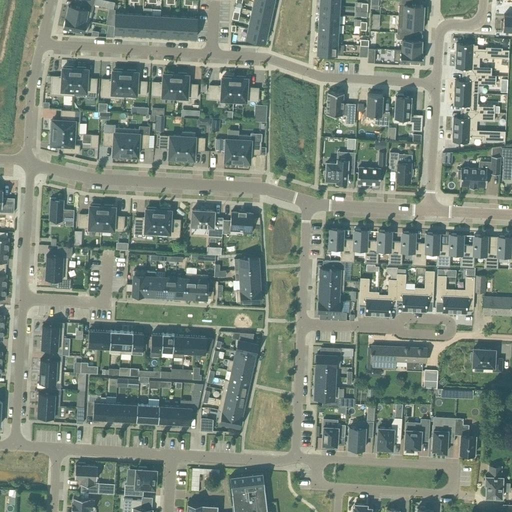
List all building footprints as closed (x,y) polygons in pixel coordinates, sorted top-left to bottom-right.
[(105,0),(101,0),(100,6),(113,9),(115,2),(105,0)] [(399,0),(398,15),(423,16),(424,5),(411,4),(411,0),(399,0)] [(271,15),(273,6),(253,1),(251,11),(271,15)] [(68,5),(66,16),(90,21),(92,10),(94,4),(82,2),(81,7),(77,7),(68,5)] [(319,13),(339,15),(339,6),(319,4),(319,13)] [(109,9),(107,16),(115,18),(115,17),(115,13),(115,10),(109,9)] [(269,24),(271,15),(251,11),(249,20),(269,24)] [(124,33),(125,13),(120,13),(115,13),(115,17),(115,18),(115,25),(114,32),(124,33)] [(133,33),(134,14),(125,13),(124,33),(133,33)] [(318,23),(338,24),(339,15),(319,13),(318,23)] [(142,34),(143,14),(134,14),(133,33),(142,34)] [(151,35),(152,15),(143,14),(142,34),(151,35)] [(371,19),(371,28),(379,28),(379,19),(379,14),(372,14),(371,19)] [(501,21),(501,28),(503,28),(503,30),(511,30),(511,14),(504,14),(503,21),(501,21)] [(159,35),(161,15),(152,15),(151,35),(159,35)] [(168,36),(170,16),(161,15),(159,35),(168,36)] [(398,15),(397,32),(410,33),(410,27),(422,28),(423,16),(398,15)] [(65,18),(63,27),(88,32),(90,21),(66,16),(65,18)] [(177,36),(179,16),(170,16),(168,36),(177,36)] [(186,37),(188,17),(179,16),(177,36),(186,37)] [(196,37),(197,17),(188,17),(186,37),(196,37)] [(267,33),(269,24),(249,20),(247,29),(267,33)] [(318,33),(338,34),(338,24),(318,23),(318,33)] [(265,42),(267,33),(247,29),(245,38),(265,42)] [(401,49),(421,51),(422,39),(409,39),(410,33),(397,32),(397,38),(402,38),(401,49)] [(338,34),(318,33),(317,43),(337,44),(340,44),(340,34),(338,34)] [(317,43),(317,53),(336,55),(337,44),(317,43)] [(456,43),(456,55),(479,56),(502,57),(508,57),(509,49),(505,49),(502,49),(502,47),(485,46),(485,48),(479,48),(477,48),(477,44),(473,44),(472,44),(456,43)] [(394,49),(393,60),(420,62),(421,57),(421,51),(394,49)] [(456,55),(455,67),(465,67),(465,73),(491,75),(491,74),(491,66),(479,66),(479,56),(456,55)] [(73,95),(75,68),(73,68),(73,66),(64,66),(64,67),(63,67),(62,77),(59,77),(59,75),(52,75),(51,94),(61,94),(61,95),(73,95)] [(86,96),(96,96),(97,78),(90,77),(90,78),(87,78),(87,69),(86,69),(86,67),(77,66),(77,68),(75,68),(73,95),(86,96)] [(124,92),(146,93),(147,79),(140,79),(140,80),(137,80),(137,70),(136,70),(136,68),(127,68),(127,70),(125,69),(124,92)] [(124,93),(125,71),(123,71),(123,69),(114,69),(114,70),(113,70),(112,80),(109,80),(109,78),(102,78),(102,81),(101,97),(111,97),(123,98),(124,93)] [(153,81),(152,95),(162,95),(162,96),(174,96),(175,74),(174,74),(174,72),(167,72),(165,72),(165,73),(163,73),(163,81),(163,83),(160,82),(160,81),(153,81)] [(175,74),(174,96),(187,97),(197,97),(197,95),(198,90),(198,83),(191,83),(191,84),(188,84),(188,83),(188,75),(187,74),(187,73),(178,72),(178,74),(175,74)] [(455,80),(454,91),(478,92),(478,82),(480,83),(495,83),(496,74),(491,74),(491,75),(465,73),(465,80),(455,80)] [(209,95),(208,98),(221,99),(233,100),(234,77),(233,77),(233,75),(226,75),(224,75),(224,77),(222,76),(222,84),(222,85),(222,86),(219,86),(219,85),(218,85),(209,84),(209,92),(209,95)] [(234,77),(233,100),(234,100),(246,100),(258,101),(259,87),(250,86),(249,88),(247,87),(246,87),(246,86),(247,78),(245,78),(245,76),(237,76),(237,77),(234,77)] [(347,103),(347,105),(343,104),(343,92),(327,91),(326,113),(346,115),(346,123),(354,123),(355,103),(347,103)] [(454,91),(454,103),(464,104),(464,110),(494,112),(495,105),(495,103),(478,102),(477,102),(478,92),(454,91)] [(382,110),(382,95),(367,94),(366,114),(375,114),(374,124),(388,125),(389,111),(382,110)] [(422,114),(415,114),(412,114),(413,109),(410,108),(411,96),(404,96),(404,94),(397,94),(397,96),(396,95),(394,117),(407,117),(407,123),(412,123),(411,130),(421,130),(422,114)] [(254,103),(253,120),(265,120),(266,103),(254,103)] [(75,110),(61,109),(61,116),(62,116),(62,120),(52,119),(52,121),(51,121),(50,129),(52,129),(51,131),(79,133),(80,121),(75,120),(75,110)] [(453,117),(453,128),(476,129),(477,119),(494,120),(494,112),(464,110),(463,117),(453,117)] [(156,130),(155,130),(163,131),(164,115),(163,115),(157,115),(156,115),(156,124),(156,130)] [(363,124),(362,137),(387,137),(387,125),(363,124)] [(389,138),(408,139),(408,126),(389,126),(389,138)] [(114,132),(104,131),(103,145),(110,146),(110,144),(113,145),(113,154),(115,154),(114,156),(123,156),(123,155),(125,155),(127,127),(114,127),(114,132)] [(139,128),(127,127),(125,155),(127,155),(127,156),(136,157),(136,156),(138,156),(138,146),(141,146),(141,147),(148,148),(149,134),(139,133),(139,128)] [(453,128),(452,140),(473,141),(473,137),(482,137),(482,139),(504,140),(505,130),(476,129),(453,128)] [(215,138),(215,151),(222,152),(222,151),(225,151),(225,153),(225,160),(226,160),(226,162),(235,162),(235,161),(237,161),(238,134),(238,130),(227,129),(227,138),(226,138),(215,138)] [(74,133),(51,131),(51,134),(50,133),(49,142),(51,142),(51,144),(60,144),(60,148),(63,148),(63,152),(79,153),(79,145),(73,144),(74,133)] [(182,136),(181,158),(183,158),(183,160),(192,160),(192,159),(193,159),(194,149),(197,149),(197,151),(204,151),(205,137),(195,136),(195,131),(183,131),(182,136)] [(179,158),(181,158),(182,136),(170,135),(160,134),(159,148),(166,149),(166,148),(169,148),(169,157),(170,158),(170,159),(179,159),(179,158)] [(238,134),(237,161),(239,161),(239,163),(247,163),(247,162),(249,162),(250,152),(253,152),(253,154),(260,154),(266,154),(266,146),(260,146),(261,140),(250,139),(251,134),(238,134)] [(348,138),(347,148),(355,149),(356,138),(348,138)] [(399,152),(390,151),(389,167),(397,167),(396,181),(410,182),(411,175),(413,176),(413,168),(411,168),(411,162),(398,161),(399,152)] [(479,168),(461,167),(461,170),(458,170),(458,178),(460,178),(460,185),(469,185),(469,186),(476,187),(476,186),(486,186),(487,169),(491,170),(490,173),(499,174),(500,156),(491,155),(491,161),(479,161),(479,168)] [(354,173),(355,156),(347,156),(347,159),(337,159),(337,162),(326,161),(326,171),(324,170),(324,177),(326,177),(325,179),(336,180),(336,181),(346,182),(347,172),(354,173)] [(357,183),(379,184),(380,168),(358,167),(357,183)] [(0,211),(14,212),(15,197),(3,197),(3,189),(0,188),(0,211)] [(56,198),(50,197),(50,202),(49,219),(65,220),(65,225),(73,225),(74,209),(63,208),(63,200),(56,199),(56,198)] [(79,213),(78,227),(89,227),(89,228),(101,228),(102,206),(100,206),(100,204),(92,203),(92,205),(90,205),(89,215),(86,214),(86,213),(79,213)] [(113,229),(124,229),(125,215),(117,215),(117,216),(114,216),(115,206),(113,206),(113,205),(104,204),(104,206),(102,206),(101,228),(113,229)] [(156,209),(156,207),(148,207),(148,208),(146,208),(145,218),(142,218),(142,216),(135,216),(134,233),(157,235),(158,209),(156,209)] [(160,208),(160,209),(158,209),(157,235),(168,235),(168,237),(179,237),(181,219),(173,218),(173,219),(170,219),(171,210),(169,210),(169,208),(160,208)] [(191,217),(191,225),(208,226),(208,235),(222,236),(223,219),(223,217),(214,216),(214,210),(204,210),(192,209),(191,217)] [(239,212),(231,211),(231,221),(224,220),(223,220),(223,234),(231,234),(231,230),(244,231),(243,232),(252,232),(253,212),(246,212),(246,211),(239,211),(239,212)] [(342,229),(330,228),(329,247),(341,248),(340,261),(345,261),(353,261),(354,248),(353,248),(353,239),(342,239),(342,229)] [(367,230),(354,229),(353,239),(353,248),(354,248),(365,249),(364,262),(377,262),(377,249),(378,240),(366,240),(367,230)] [(391,231),(378,230),(378,240),(377,249),(389,250),(388,263),(401,263),(402,250),(403,241),(390,241),(391,231)] [(403,231),(403,241),(402,250),(414,251),(414,264),(427,265),(427,252),(426,252),(427,242),(415,242),(416,232),(403,231)] [(449,252),(450,243),(438,243),(438,233),(427,232),(427,242),(426,252),(427,252),(437,252),(436,265),(449,266),(450,253),(449,252)] [(462,234),(450,233),(450,243),(449,252),(450,253),(461,253),(460,266),(473,267),(474,254),(473,254),(473,244),(462,244),(462,234)] [(486,235),(474,234),(473,244),(473,254),(474,254),(485,254),(484,267),(497,268),(498,255),(497,255),(497,246),(486,245),(486,235)] [(510,236),(498,236),(497,246),(497,255),(498,255),(509,255),(508,268),(511,268),(511,246),(510,246),(510,236)] [(0,249),(7,250),(8,238),(7,238),(0,237),(0,249)] [(46,255),(46,266),(68,267),(68,257),(72,257),(72,246),(58,245),(57,255),(46,255)] [(239,258),(240,269),(259,268),(258,263),(260,263),(259,258),(258,258),(258,257),(239,258)] [(340,261),(326,260),(326,268),(321,267),(321,269),(319,269),(319,274),(320,274),(320,279),(344,280),(345,261),(340,261)] [(46,266),(45,277),(51,278),(51,286),(56,286),(55,287),(70,288),(71,278),(67,278),(68,267),(46,266)] [(240,269),(235,269),(235,280),(240,279),(260,278),(260,272),(259,272),(259,270),(259,268),(240,269)] [(144,270),(134,270),(133,283),(127,283),(126,291),(132,291),(132,294),(134,294),(134,295),(139,295),(140,294),(143,294),(144,270)] [(144,270),(143,294),(149,294),(149,296),(154,296),(155,276),(146,275),(146,270),(144,270)] [(415,286),(414,310),(425,311),(426,303),(426,300),(433,300),(434,270),(425,270),(424,287),(415,286)] [(197,273),(186,273),(186,278),(185,297),(189,297),(189,298),(195,298),(197,273)] [(208,274),(197,273),(195,298),(201,299),(201,298),(206,298),(208,274)] [(378,291),(377,314),(389,315),(389,307),(389,304),(396,304),(397,273),(396,279),(388,278),(388,294),(379,293),(379,291),(378,291)] [(397,273),(396,304),(396,302),(396,299),(402,299),(402,302),(402,310),(414,310),(415,286),(414,286),(414,289),(405,288),(406,273),(405,273),(397,273)] [(436,300),(443,301),(443,304),(442,311),(454,312),(455,288),(445,288),(446,275),(437,274),(436,300)] [(484,292),(485,275),(475,275),(474,292),(484,292)] [(165,276),(155,276),(154,296),(160,296),(160,295),(164,295),(165,276)] [(165,276),(164,295),(169,296),(169,297),(174,297),(176,277),(165,276)] [(455,288),(454,312),(455,312),(459,312),(466,312),(466,310),(466,307),(473,308),(474,276),(465,276),(465,289),(455,288)] [(186,278),(176,277),(174,297),(180,298),(180,296),(185,297),(186,278)] [(359,294),(359,303),(360,303),(366,303),(366,306),(366,308),(365,314),(377,314),(378,291),(368,290),(369,277),(360,277),(360,281),(360,287),(359,291),(359,294)] [(261,284),(260,278),(240,279),(241,289),(236,289),(236,290),(260,289),(259,284),(261,284)] [(344,280),(320,279),(320,283),(319,283),(318,289),(339,290),(343,290),(344,280)] [(260,289),(236,290),(237,301),(260,300),(260,298),(261,298),(261,293),(260,293),(260,289)] [(339,290),(318,289),(318,295),(319,295),(319,299),(338,300),(339,290)] [(511,314),(511,304),(511,302),(511,297),(483,296),(482,313),(511,314)] [(319,309),(318,311),(330,312),(330,319),(346,320),(346,312),(342,312),(343,300),(338,300),(319,299),(319,304),(318,304),(317,309),(319,309)] [(53,325),(42,325),(42,336),(63,337),(64,322),(53,321),(53,325)] [(89,329),(88,346),(99,347),(100,330),(89,329)] [(100,330),(99,347),(110,347),(111,330),(100,330)] [(110,347),(110,352),(120,353),(121,348),(122,330),(111,330),(110,347)] [(132,331),(122,330),(121,348),(120,353),(131,354),(131,349),(132,332),(132,331)] [(144,332),(132,332),(131,349),(143,349),(144,332)] [(254,333),(240,332),(239,339),(238,339),(236,350),(255,354),(255,350),(257,350),(258,345),(257,345),(257,343),(252,342),(254,333)] [(162,350),(163,333),(152,333),(150,355),(161,356),(162,350)] [(174,333),(163,333),(162,350),(172,351),(173,351),(174,334),(174,333)] [(183,352),(184,335),(174,334),(174,333),(174,334),(173,351),(172,351),(172,357),(183,357),(183,352)] [(195,335),(184,335),(183,352),(194,352),(195,335)] [(206,336),(195,335),(194,352),(205,353),(205,352),(210,352),(213,338),(206,338),(206,336)] [(62,354),(63,337),(42,336),(41,347),(52,348),(51,354),(62,354)] [(417,347),(370,346),(369,368),(396,370),(396,361),(406,361),(406,369),(422,370),(422,361),(426,361),(427,348),(417,347)] [(329,347),(328,354),(317,353),(317,355),(315,355),(315,361),(316,361),(316,365),(335,366),(340,366),(341,347),(329,347)] [(471,352),(470,360),(473,360),(473,363),(473,365),(474,365),(474,371),(483,371),(483,365),(487,365),(493,366),(493,370),(501,371),(502,358),(494,357),(494,351),(494,350),(495,350),(495,349),(493,349),(487,348),(481,348),(475,348),(473,348),(473,349),(473,350),(473,352),(471,352)] [(255,354),(236,350),(234,360),(253,365),(255,359),(254,359),(255,354)] [(40,370),(61,371),(62,354),(51,354),(51,359),(40,359),(40,370)] [(253,365),(234,360),(229,359),(227,369),(232,370),(250,374),(251,370),(252,370),(253,365)] [(316,370),(315,370),(314,375),(335,376),(335,366),(316,365),(316,370)] [(50,382),(49,388),(60,388),(61,371),(40,370),(39,381),(50,382)] [(232,370),(229,380),(249,385),(250,379),(249,379),(250,374),(232,370)] [(335,376),(314,375),(314,381),(315,381),(315,386),(334,386),(339,387),(339,386),(334,386),(335,376)] [(249,385),(229,380),(225,379),(222,389),(246,394),(247,390),(248,390),(249,385)] [(424,379),(424,388),(436,389),(437,380),(424,379)] [(338,398),(339,387),(315,386),(315,390),(314,390),(314,396),(315,396),(315,397),(323,397),(322,405),(338,406),(338,398)] [(60,405),(60,394),(61,394),(61,388),(60,388),(49,388),(49,393),(38,393),(38,404),(54,405),(60,405)] [(449,388),(449,397),(457,398),(457,389),(449,388)] [(246,394),(222,389),(220,399),(245,405),(246,399),(245,399),(246,394)] [(179,423),(191,423),(191,412),(197,412),(198,406),(200,394),(192,393),(191,400),(181,399),(180,406),(179,423)] [(88,400),(87,412),(93,413),(93,415),(93,417),(104,418),(105,401),(105,396),(101,396),(100,401),(94,401),(88,400)] [(245,405),(220,399),(218,409),(220,410),(241,414),(242,410),(244,410),(245,405)] [(104,418),(115,419),(116,402),(105,401),(104,418)] [(126,419),(127,403),(116,402),(115,419),(126,419)] [(127,403),(126,419),(136,420),(137,403),(127,403)] [(147,421),(148,404),(137,403),(136,420),(136,421),(147,421)] [(54,405),(38,404),(37,415),(59,416),(60,405),(54,405)] [(158,422),(158,421),(159,404),(148,404),(147,421),(158,422)] [(169,422),(170,405),(159,404),(158,421),(169,422)] [(179,423),(180,406),(170,405),(169,422),(179,423)] [(220,410),(218,421),(239,426),(239,424),(240,424),(242,419),(240,419),(241,414),(220,410)] [(401,418),(394,417),(392,423),(391,427),(378,426),(376,448),(378,448),(378,449),(385,450),(385,448),(392,449),(393,441),(400,442),(401,418)] [(437,452),(446,452),(447,438),(454,438),(454,434),(455,418),(445,417),(444,424),(433,424),(432,449),(437,450),(437,452)] [(455,418),(454,434),(460,434),(459,453),(466,453),(466,455),(473,455),(473,454),(474,454),(474,451),(475,451),(476,445),(475,445),(475,435),(468,434),(469,424),(463,424),(463,418),(455,417),(455,418)] [(207,418),(201,418),(200,430),(212,430),(212,422),(207,422),(207,418)] [(405,429),(404,447),(405,447),(405,450),(413,450),(414,447),(420,448),(421,438),(429,438),(430,419),(421,419),(421,423),(414,422),(414,429),(405,429)] [(364,448),(365,436),(372,437),(373,421),(359,420),(358,427),(349,426),(348,447),(364,448)] [(505,434),(505,431),(511,431),(511,422),(506,422),(506,420),(499,420),(499,427),(498,434),(505,434)] [(337,426),(323,425),(322,445),(323,445),(323,447),(329,447),(329,445),(337,445),(337,435),(345,436),(345,424),(338,423),(337,426)] [(79,464),(76,464),(75,478),(81,478),(81,483),(82,483),(81,491),(99,492),(99,482),(95,482),(95,479),(97,479),(98,465),(85,464),(86,462),(79,462),(79,464)] [(125,484),(125,494),(143,495),(143,487),(155,488),(156,469),(147,468),(147,466),(139,466),(139,468),(136,468),(135,484),(125,484)] [(192,470),(191,490),(199,491),(200,473),(211,474),(211,475),(219,475),(220,468),(219,468),(192,466),(192,470)] [(502,482),(502,478),(502,476),(501,476),(501,466),(489,466),(489,476),(485,475),(485,482),(485,484),(486,484),(486,495),(486,496),(487,496),(500,497),(501,497),(501,496),(502,491),(502,490),(509,491),(509,483),(502,483),(502,482)] [(187,502),(186,511),(267,511),(263,472),(230,475),(234,511),(217,511),(218,504),(187,502)] [(94,509),(94,499),(89,498),(73,497),(73,504),(72,504),(72,505),(73,505),(73,508),(72,508),(71,510),(73,510),(72,511),(88,511),(89,508),(94,509)] [(124,509),(123,511),(151,511),(151,510),(152,510),(152,509),(142,509),(142,499),(124,498),(123,499),(127,499),(126,507),(126,509),(124,509)]
